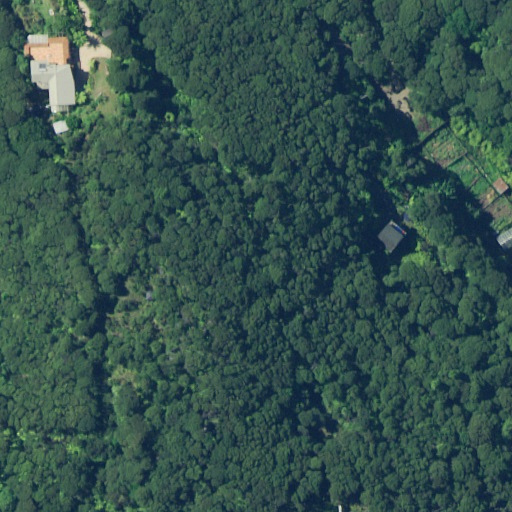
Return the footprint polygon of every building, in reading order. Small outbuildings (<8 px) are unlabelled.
[(25,41),(27,59),(31,59),(33,83),(43,82),(44,90),(50,89),(52,112),(69,111),(69,104),(75,104),(72,65),(70,38),(25,41)] [(70,130),(67,120),(53,124),(56,134),(70,130)] [(509,187),(499,177),(491,185),(501,195),(509,187)] [(403,237),(383,221),(370,238),(390,254),(403,237)] [(511,245),(511,226),(511,225),(495,238),(504,251),(511,245)]
